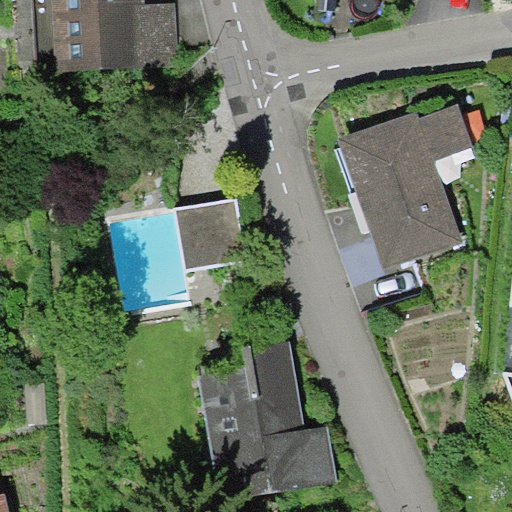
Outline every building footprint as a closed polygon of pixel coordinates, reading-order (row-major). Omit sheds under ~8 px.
[(51,0),(55,72),(136,69),(135,4),(145,4),(144,0),(51,0)] [(177,3),(145,4),(135,4),(136,69),(179,67),(177,3)] [(416,112),(339,138),(359,197),(384,268),(463,242),(435,160),(473,146),(458,104),(419,120),(416,112)] [(238,198),(175,208),(185,271),(247,261),(238,198)] [(244,369),(199,376),(221,501),(337,481),(328,426),(305,430),(290,341),(241,349),(244,369)] [(0,511),(9,511),(5,494),(0,495),(0,511)]
